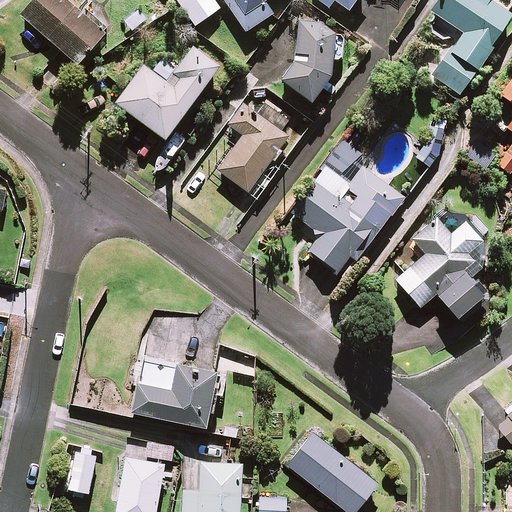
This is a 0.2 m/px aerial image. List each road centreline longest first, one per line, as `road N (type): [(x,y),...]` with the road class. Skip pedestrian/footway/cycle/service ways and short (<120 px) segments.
road 1 (residential): [(405,414),(79,171)]
road 2 (residential): [(11,511),(79,171)]
road 3 (residential): [(511,334),(405,414)]
